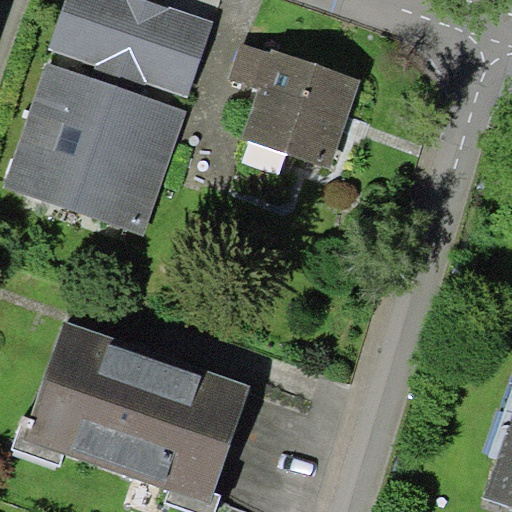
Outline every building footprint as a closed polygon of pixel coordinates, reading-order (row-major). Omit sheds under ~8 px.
[(148,0),(64,0),(48,49),(192,96),(216,22),(148,0)] [(365,90),(246,48),(232,88),(264,99),(249,143),(336,173),(365,90)] [(186,111),(45,65),(3,191),(144,237),(186,111)] [(255,393),(66,331),(29,445),(218,506),(255,393)] [(511,448),(493,500),(511,506),(511,448)]
